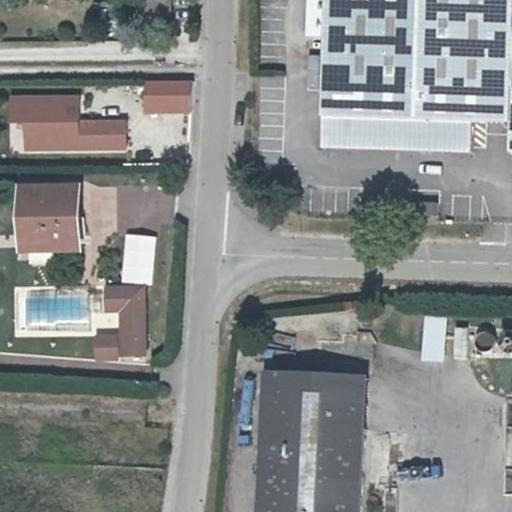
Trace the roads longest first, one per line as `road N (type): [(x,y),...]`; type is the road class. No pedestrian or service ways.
road 1 (unclassified): [(511,265),(208,257)]
road 2 (unclassified): [(208,257),(214,0)]
road 3 (unclassified): [(208,257),(181,511)]
